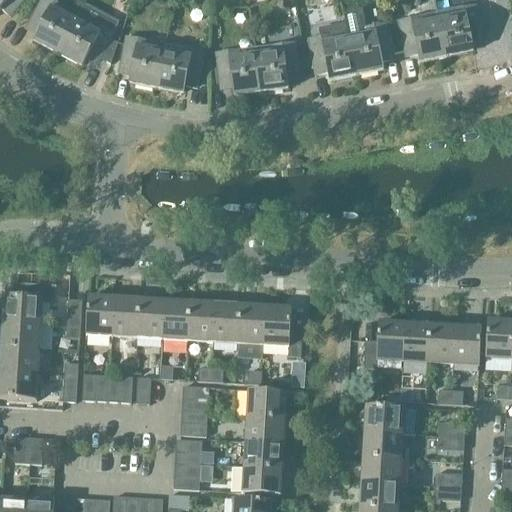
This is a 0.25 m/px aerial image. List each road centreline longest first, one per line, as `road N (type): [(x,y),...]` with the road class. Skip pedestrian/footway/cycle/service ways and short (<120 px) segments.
road 1 (residential): [(117,116),(262,126),(511,73)]
road 2 (residential): [(113,251),(511,271)]
road 3 (residential): [(113,251),(117,116)]
road 4 (residential): [(117,116),(64,101),(0,66)]
